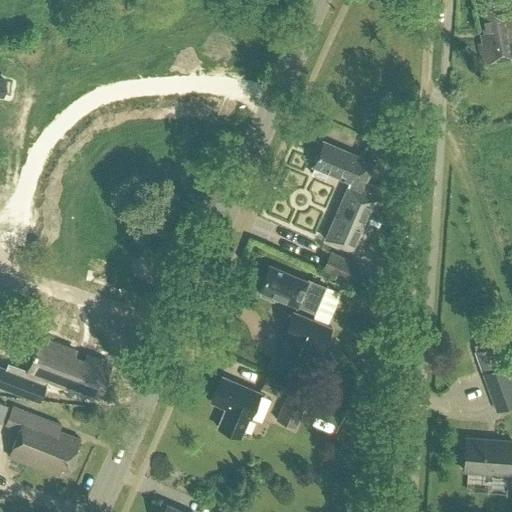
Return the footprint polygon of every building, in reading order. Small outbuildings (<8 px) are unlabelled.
[(500,0),(479,4),(486,43),(478,45),(481,63),(511,57),(511,15),(509,0),(500,0)] [(324,236),(354,249),(364,225),(375,230),(387,201),(371,194),(375,183),(364,179),(373,159),(357,152),(357,153),(320,138),(309,164),(311,165),(308,172),(321,178),(324,170),(348,180),(324,236)] [(350,281),(358,263),(329,249),(321,269),(350,281)] [(272,294),(313,311),(324,284),(305,276),(304,279),(267,263),(257,288),(260,289),(259,293),(271,298),(272,294)] [(322,315),(335,321),(348,290),(335,285),(322,315)] [(330,327),(293,311),(283,333),(288,335),(309,344),(320,349),(330,327)] [(8,364),(0,383),(0,384),(38,400),(46,378),(72,389),(96,397),(107,370),(100,367),(102,361),(85,355),(84,359),(83,360),(73,356),(73,355),(75,351),(40,337),(27,371),(8,364)] [(474,351),(481,370),(496,364),(489,345),(474,351)] [(511,404),(511,385),(505,365),(482,373),(496,411),(511,404)] [(258,384),(282,395),(272,416),(292,425),(301,405),(337,421),(343,406),(264,370),(258,384)] [(210,398),(225,405),(216,424),(239,434),(248,416),(259,392),(220,375),(210,398)] [(327,393),(341,400),(344,392),(330,386),(327,393)] [(265,393),(259,415),(271,418),(277,396),(265,393)] [(4,423),(18,429),(8,456),(58,475),(61,467),(68,470),(80,439),(58,430),(61,424),(11,405),(4,423)] [(511,440),(466,437),(463,470),(510,474),(511,447),(511,440)] [(192,511),(166,500),(160,511),(192,511)]
